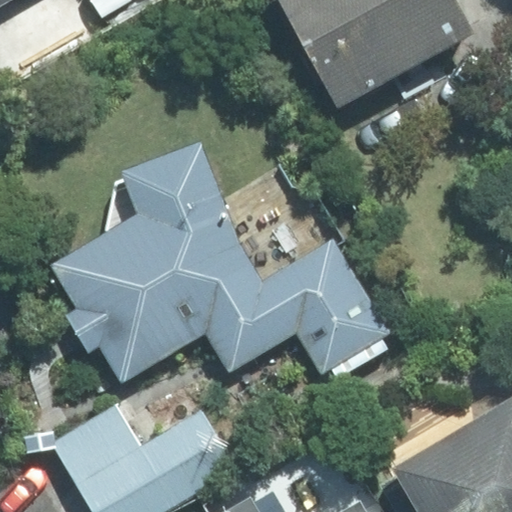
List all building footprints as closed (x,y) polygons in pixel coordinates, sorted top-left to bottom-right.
[(0,0),(0,64),(5,73),(76,32),(67,15),(91,0),(0,0)] [(494,36),(475,0),(297,0),(355,111),(494,36)] [(275,282),(254,248),(221,142),(141,172),(157,215),(72,265),(96,309),(83,317),(105,353),(118,346),(139,381),(220,333),(242,371),(308,332),(332,375),(403,334),(348,241),(275,282)] [(94,511),(165,511),(240,470),(205,411),(144,447),(122,408),(57,447),(94,511)] [(511,511),(511,410),(387,483),(404,511),(511,511)] [(237,511),(371,511),(367,503),(350,511),(266,511),(259,500),(237,511)]
